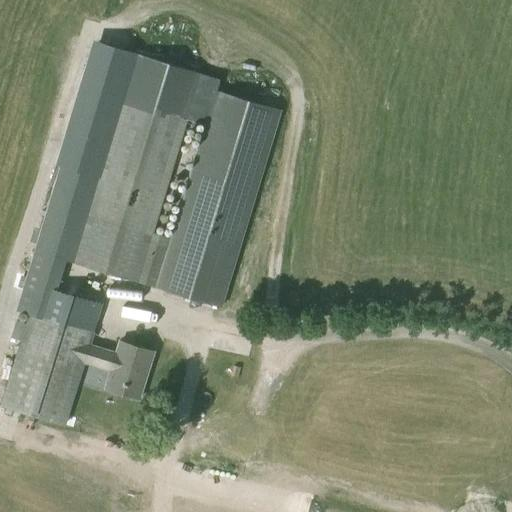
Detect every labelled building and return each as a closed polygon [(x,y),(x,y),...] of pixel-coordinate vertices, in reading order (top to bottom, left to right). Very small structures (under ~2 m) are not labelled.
[(99,178),(74,266),(222,310),(281,113),(218,92),(172,241),(150,234),(151,233),(199,74),(135,55),(99,178)] [(39,239),(35,254),(66,263),(74,266),(99,178),(61,167),(39,239)] [(30,315),(2,406),(65,426),(84,367),(90,347),(94,335),(48,321),(30,315)] [(111,372),(105,390),(140,401),(154,354),(120,343),(116,355),(90,347),(84,367),(111,372)] [(461,489),(460,500),(487,503),(488,492),(461,489)]
